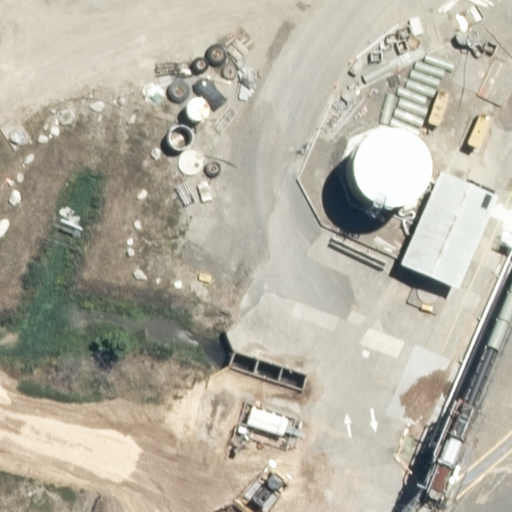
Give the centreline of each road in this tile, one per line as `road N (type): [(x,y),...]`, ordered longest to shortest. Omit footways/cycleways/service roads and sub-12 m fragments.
road 1 (track): [(320,494),(134,475),(0,417)]
road 2 (track): [(0,55),(227,0)]
